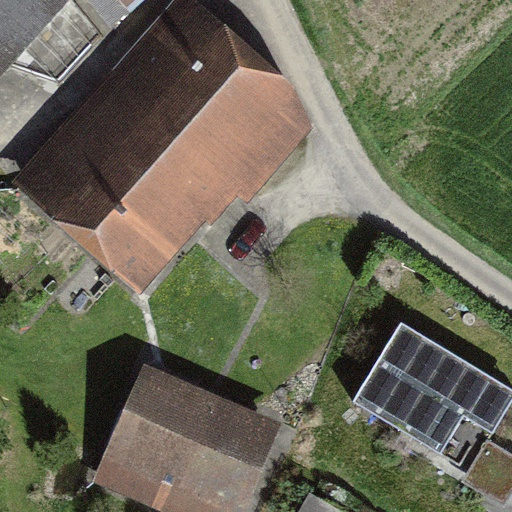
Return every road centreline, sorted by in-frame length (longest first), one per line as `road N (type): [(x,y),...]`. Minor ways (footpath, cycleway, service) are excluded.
road 1 (residential): [(511,292),(343,163)]
road 2 (track): [(268,0),(343,163)]
